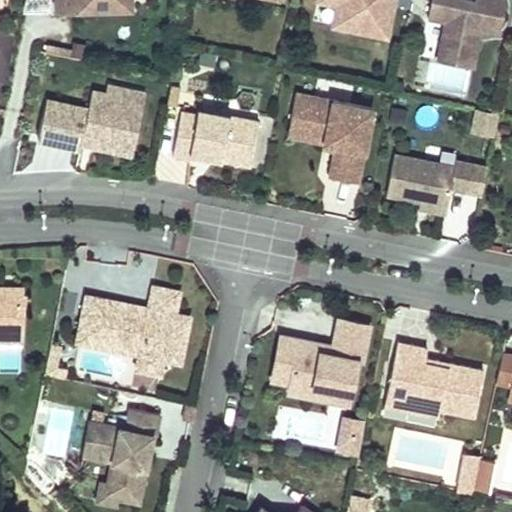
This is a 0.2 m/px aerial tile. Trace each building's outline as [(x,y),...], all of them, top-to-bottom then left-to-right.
[(23,0),(21,11),(50,11),(49,0),(23,0)] [(386,36),(393,3),(409,7),(410,0),(321,0),(337,3),(335,13),(352,17),(351,22),(368,26),(367,32),(386,36)] [(499,32),(506,0),(474,0),(472,0),(430,0),(427,17),(444,20),(436,59),(472,67),(477,41),(472,33),(480,28),(499,32)] [(352,17),(335,13),(332,24),(367,32),(368,26),(351,22),(352,17)] [(146,93),(107,84),(105,92),(143,102),(146,93)] [(176,106),(180,87),(171,84),(167,104),(176,106)] [(87,107),(46,97),(36,136),(80,147),(82,142),(83,137),(98,142),(99,140),(116,144),(117,137),(134,141),(143,102),(105,92),(92,89),(87,107)] [(358,181),(374,107),(297,90),(290,121),(326,129),(324,140),(335,142),(335,147),(329,174),(358,181)] [(491,135),(496,112),(476,108),(471,131),(491,135)] [(196,114),(180,111),(172,154),(189,157),(190,151),(250,163),(258,121),(197,109),(196,114)] [(407,112),(393,109),(391,119),(405,122),(407,112)] [(324,140),(326,129),(290,121),(288,132),(324,140)] [(98,142),(83,137),(82,142),(130,153),(134,141),(117,137),(116,144),(99,140),(98,142)] [(393,154),(385,193),(419,200),(446,205),(450,187),(466,190),(471,164),(455,160),(454,166),(393,154)] [(481,193),(486,167),(471,164),(466,190),(481,193)] [(446,205),(419,200),(418,206),(445,212),(446,205)] [(138,305),(85,294),(76,341),(138,353),(163,358),(180,361),(186,332),(171,329),(174,312),(179,290),(152,285),(148,307),(146,313),(143,312),(138,305)] [(0,337),(1,337),(1,320),(5,316),(21,316),(21,287),(0,286),(0,337)] [(189,315),(174,312),(171,329),(186,332),(189,315)] [(5,316),(1,320),(1,337),(22,338),(21,316),(5,316)] [(318,342),(281,334),(271,379),(290,383),(288,391),(312,396),(314,385),(350,392),(357,359),(362,360),(369,324),(338,318),(333,345),(331,352),(317,349),(318,342)] [(440,409),(473,416),(483,369),(448,361),(447,365),(438,363),(439,359),(425,356),(427,347),(397,341),(386,394),(406,399),(405,402),(440,409)] [(333,345),(318,342),(317,349),(331,352),(333,345)] [(61,346),(52,345),(46,375),(66,379),(67,370),(57,368),(61,346)] [(163,358),(138,353),(135,367),(160,372),(163,358)] [(511,354),(502,353),(496,383),(511,386),(511,354)] [(350,392),(314,385),(312,396),(348,404),(350,392)] [(406,399),(386,394),(384,405),(438,417),(440,409),(405,402),(406,399)] [(195,408),(184,406),(182,421),(193,423),(195,408)] [(126,429),(89,421),(82,455),(113,461),(108,483),(112,484),(119,494),(118,498),(138,501),(152,436),(155,436),(159,415),(130,408),(126,429)] [(354,437),(358,420),(344,417),(341,434),(354,437)] [(358,453),(365,422),(358,420),(354,437),(341,434),(338,448),(358,453)] [(479,462),(480,454),(463,451),(460,465),(477,469),(479,462)] [(492,464),(479,462),(477,469),(474,487),(487,489),(492,464)] [(474,487),(477,469),(460,465),(456,488),(473,491),(474,487)] [(108,483),(101,481),(98,501),(116,504),(118,498),(119,494),(112,484),(108,483)] [(346,511),(365,511),(368,501),(349,496),(346,511)]
